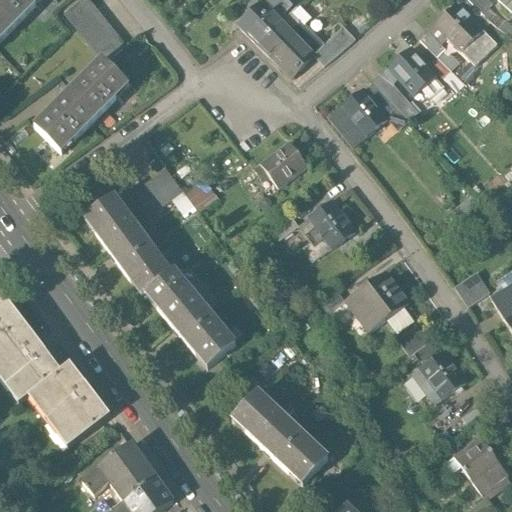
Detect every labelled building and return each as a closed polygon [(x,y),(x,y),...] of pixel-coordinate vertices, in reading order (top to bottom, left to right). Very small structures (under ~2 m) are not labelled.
[(0,0),(0,44),(31,12),(43,0),(0,0)] [(76,30),(103,64),(105,65),(124,48),(85,0),(65,17),(76,30)] [(265,0),(238,28),(258,48),(287,20),(283,17),(291,9),(281,0),(265,0)] [(492,6),(485,0),(465,0),(484,16),(492,6)] [(511,0),(485,0),(492,6),(511,23),(511,0)] [(457,5),(428,35),(442,48),(447,43),(475,71),(499,46),(457,5)] [(258,48),(274,63),(279,58),(297,76),(315,59),(324,48),(303,27),(306,19),(296,10),(287,20),(258,48)] [(356,42),(343,30),(324,48),(315,59),(324,70),(356,42)] [(442,48),(428,35),(420,43),(451,75),(460,66),(442,48)] [(438,79),(412,50),(383,75),(393,87),(398,84),(413,101),(438,79)] [(75,92),(36,131),(62,156),(87,131),(129,90),(105,65),(103,64),(75,92)] [(393,87),(383,75),(362,92),(389,123),(398,134),(419,117),(393,87)] [(389,123),(362,92),(350,103),(328,122),(354,153),(373,136),(389,123)] [(269,180),(278,192),(308,171),(290,146),(254,173),(262,184),(269,180)] [(165,171),(135,193),(153,216),(171,202),(182,194),(165,171)] [(198,214),(217,200),(203,181),(184,195),(198,214)] [(184,220),(185,222),(197,214),(182,194),(171,202),(184,220)] [(141,299),(144,298),(170,276),(156,256),(140,235),(115,201),(85,223),(108,255),(116,266),(141,299)] [(334,205),(298,230),(322,260),(355,235),(334,205)] [(279,243),(298,230),(289,219),(271,232),(279,243)] [(408,306),(383,273),(344,302),(369,335),(408,306)] [(464,307),(487,292),(474,273),(451,287),(464,307)] [(180,340),(207,372),(236,348),(210,317),(174,274),(170,276),(144,298),(150,304),(158,314),(173,331),(180,340)] [(344,302),(335,289),(314,304),(323,317),(344,302)] [(0,295),(0,383),(19,408),(29,401),(61,375),(0,295)] [(511,295),(498,306),(511,324),(511,295)] [(411,377),(430,405),(467,381),(449,353),(411,377)] [(70,368),(61,375),(29,401),(68,452),(110,420),(70,368)] [(258,396),(230,425),(261,455),(268,461),(300,492),(328,462),(292,428),(258,396)] [(446,401),(425,412),(432,425),(453,414),(446,401)] [(511,484),(511,474),(485,441),(452,468),(480,502),(484,507),(511,484)] [(157,483),(131,449),(92,476),(81,487),(94,502),(109,487),(124,506),(157,483)] [(162,511),(173,505),(157,483),(124,506),(116,511),(162,511)] [(466,511),(488,511),(484,507),(480,502),(466,511)]
